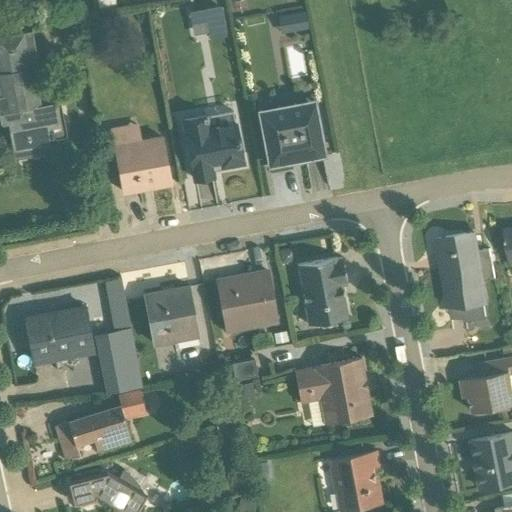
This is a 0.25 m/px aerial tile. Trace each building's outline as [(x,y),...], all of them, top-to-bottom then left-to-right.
[(96,0),(98,10),(115,7),(113,0),(96,0)] [(210,41),(227,38),(221,6),(188,12),(192,35),(208,32),(210,41)] [(304,29),(303,10),(271,11),(272,31),(304,29)] [(88,36),(102,33),(100,21),(85,24),(88,36)] [(0,73),(33,67),(36,66),(30,30),(0,34),(0,73)] [(40,103),(33,67),(0,73),(0,123),(1,124),(6,123),(60,112),(58,99),(40,103)] [(255,109),(267,165),(269,165),(321,155),(322,155),(323,155),(314,98),(255,109)] [(220,166),(224,165),(227,167),(230,168),(233,167),(235,165),(237,163),(241,162),(232,111),(207,116),(207,113),(181,118),(193,179),(211,176),(209,164),(220,162),(220,166)] [(60,112),(6,123),(12,157),(49,150),(47,135),(52,134),(52,136),(54,138),(63,137),(65,134),(60,112)] [(122,193),(169,184),(160,135),(140,139),(137,122),(112,128),(122,193)] [(511,223),(503,225),(511,263),(511,262),(511,223)] [(435,240),(448,306),(484,300),(490,299),(485,276),(496,274),(490,244),(477,247),(474,232),(435,240)] [(334,320),(347,318),(341,285),(346,284),(341,258),(336,259),(335,258),(297,265),(306,326),(319,323),(320,328),(335,325),(334,320)] [(224,333),(278,324),(267,269),(214,279),(224,333)] [(188,284),(141,293),(151,347),(198,338),(188,284)] [(448,306),(450,318),(466,315),(466,317),(487,313),(484,300),(448,306)] [(83,306),(24,318),(32,363),(91,351),(83,306)] [(288,331),(269,334),(271,345),(290,342),(288,331)] [(270,346),(267,335),(253,338),(255,349),(270,346)] [(511,400),(511,352),(481,359),(483,371),(460,376),(463,394),(469,393),(472,409),(491,405),(492,410),(511,406),(511,404),(511,401),(511,400)] [(311,427),(372,416),(361,357),(293,370),(299,403),(306,402),(311,427)] [(233,381),(257,377),(253,358),(229,363),(233,381)] [(238,402),(254,399),(251,383),(235,386),(238,402)] [(117,394),(119,405),(66,422),(51,427),(64,461),(78,457),(75,447),(92,441),(95,452),(131,440),(124,420),(144,414),(138,389),(117,394)] [(214,426),(232,422),(229,408),(211,413),(214,426)] [(235,434),(232,422),(214,426),(217,438),(235,434)] [(479,487),(511,479),(511,426),(469,435),(479,487)] [(339,511),(342,511),(384,505),(379,476),(375,476),(374,468),(381,467),(378,451),(330,460),(331,466),(329,467),(334,492),(336,492),(339,511)] [(267,465),(255,464),(255,480),(267,481),(267,465)] [(136,511),(145,497),(141,494),(139,487),(129,476),(122,469),(116,479),(107,474),(68,484),(73,505),(95,499),(100,503),(110,507),(111,511),(136,511)] [(233,511),(251,511),(256,504),(241,497),(233,511)] [(511,511),(511,502),(506,503),(495,505),(496,509),(485,511),(511,511)]
